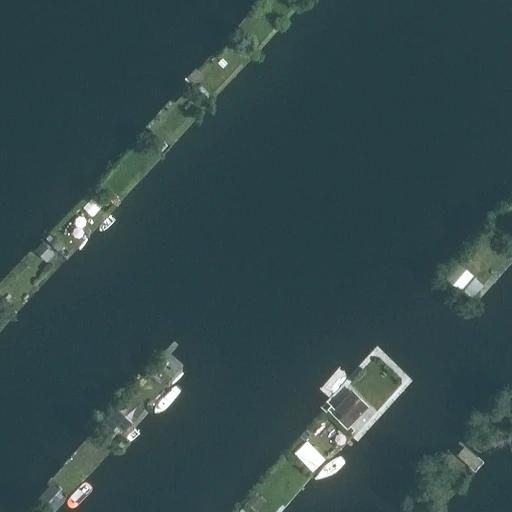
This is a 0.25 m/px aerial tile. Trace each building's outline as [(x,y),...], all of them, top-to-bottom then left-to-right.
[(155,130),(149,136),(157,144),(163,138),(155,130)] [(55,236),(48,243),(58,252),(65,245),(55,236)] [(44,243),(35,252),(47,263),(56,254),(44,243)] [(458,262),(444,278),(460,292),(474,277),(458,262)] [(331,406),(328,409),(333,413),(332,413),(348,429),(365,412),(348,396),(335,409),(331,406)] [(329,400),(323,406),(328,410),(328,409),(331,406),(333,404),(329,400)] [(118,409),(109,419),(125,433),(134,424),(118,409)] [(108,419),(101,428),(111,437),(118,428),(108,419)] [(47,489),(35,502),(45,511),(52,511),(61,502),(47,489)] [(255,494),(246,503),(255,511),(264,504),(255,494)]
